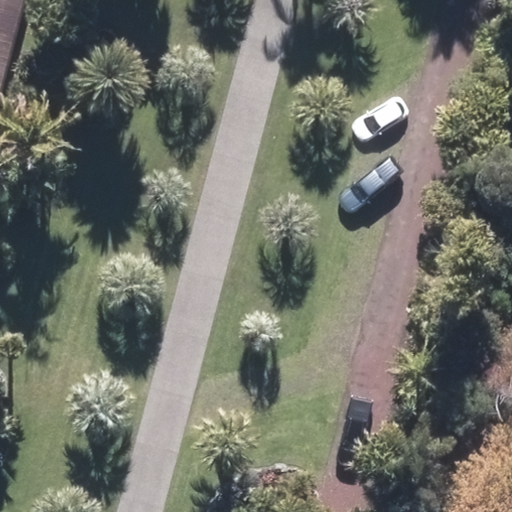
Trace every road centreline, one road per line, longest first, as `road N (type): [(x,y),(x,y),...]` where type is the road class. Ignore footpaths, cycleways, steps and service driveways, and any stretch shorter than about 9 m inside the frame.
road 1 (track): [(326,511),(460,0)]
road 2 (track): [(151,511),(262,0)]
